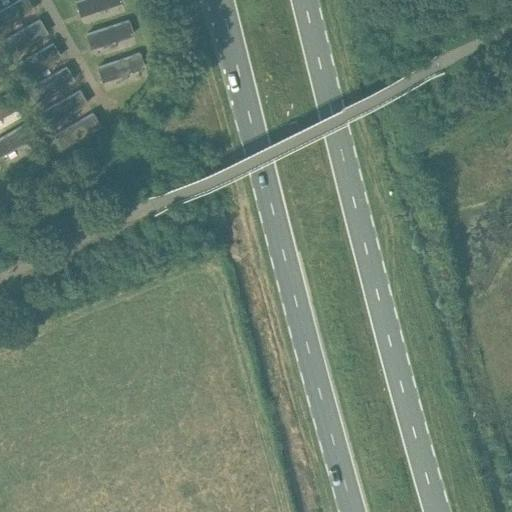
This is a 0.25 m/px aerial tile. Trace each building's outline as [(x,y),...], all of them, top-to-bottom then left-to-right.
[(74,140),(103,124),(30,0),(0,0),(0,12),(37,76),(74,140)] [(77,0),(96,63),(137,51),(122,0),(77,0)] [(103,81),(148,65),(143,50),(98,66),(103,81)] [(3,132),(22,122),(6,93),(0,96),(0,129),(1,129),(3,132)] [(29,119),(0,135),(0,156),(38,134),(29,119)]
